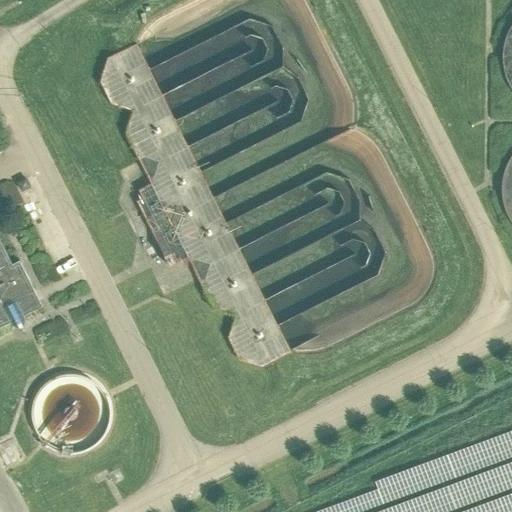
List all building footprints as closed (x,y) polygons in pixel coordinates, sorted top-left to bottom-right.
[(511,11),(509,13),(499,51),(499,57),(511,90),(511,11)] [(262,365),(290,351),(136,43),(107,57),(100,80),(110,101),(133,109),(125,131),(151,182),(139,188),(143,196),(137,199),(169,264),(187,255),(213,306),(235,314),(228,336),(239,357),(262,365)] [(511,225),(511,145),(500,185),(511,225)] [(0,330),(14,324),(16,328),(22,330),(26,328),(28,322),(26,318),(43,309),(20,263),(13,267),(0,241),(0,330)] [(31,442),(93,452),(104,380),(42,371),(31,442)]
